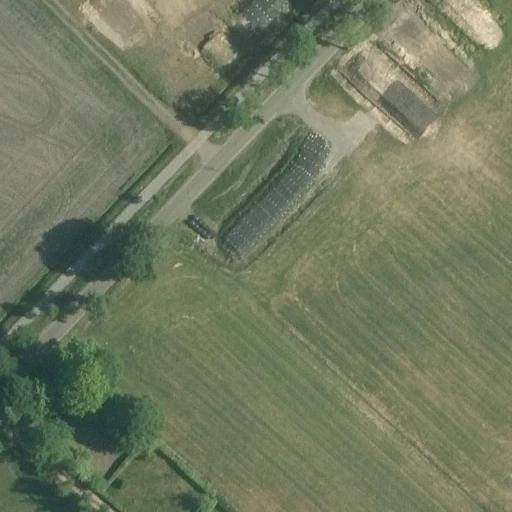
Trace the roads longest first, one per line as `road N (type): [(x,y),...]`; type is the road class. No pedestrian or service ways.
road 1 (unclassified): [(0,394),(376,0)]
road 2 (track): [(50,0),(216,170)]
road 3 (track): [(0,421),(100,511)]
